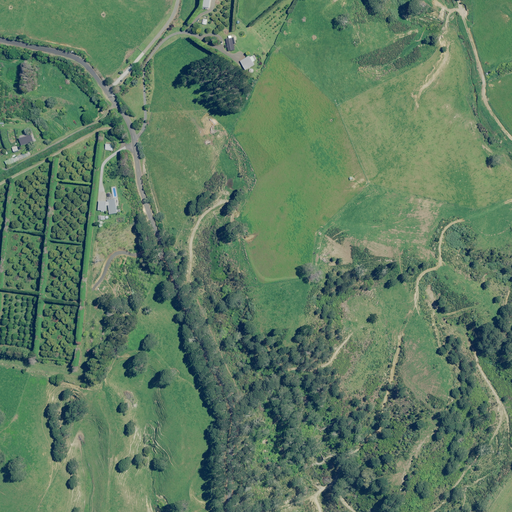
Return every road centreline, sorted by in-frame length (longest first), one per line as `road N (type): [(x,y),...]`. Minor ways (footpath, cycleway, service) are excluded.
road 1 (unclassified): [(0,40),(75,56),(131,125),(152,218),(230,403),(231,511)]
road 2 (track): [(112,106),(0,174)]
